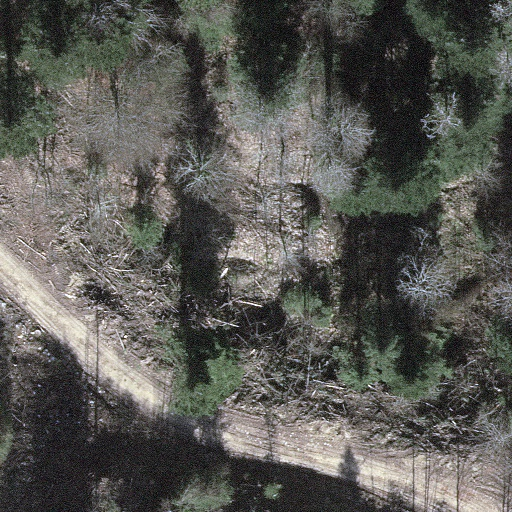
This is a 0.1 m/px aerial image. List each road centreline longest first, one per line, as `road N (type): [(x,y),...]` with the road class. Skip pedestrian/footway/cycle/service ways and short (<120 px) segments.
road 1 (track): [(0,258),(69,330),(151,391),(243,431),(390,465),(495,511)]
road 2 (track): [(69,330),(0,132)]
